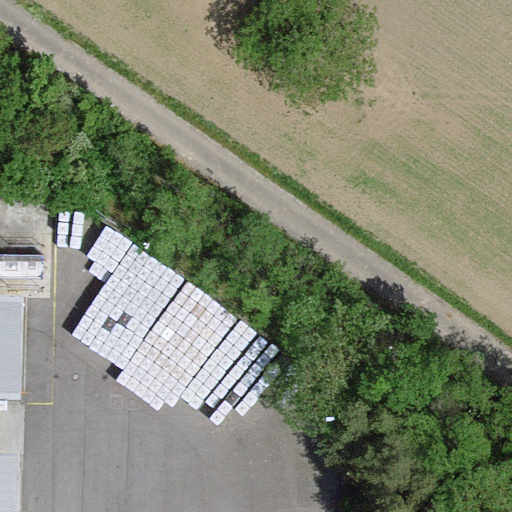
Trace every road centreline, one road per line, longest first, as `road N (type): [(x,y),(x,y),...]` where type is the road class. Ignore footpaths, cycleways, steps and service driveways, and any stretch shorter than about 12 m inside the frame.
road 1 (unclassified): [(0,9),(511,364)]
road 2 (unclassified): [(89,511),(92,365)]
